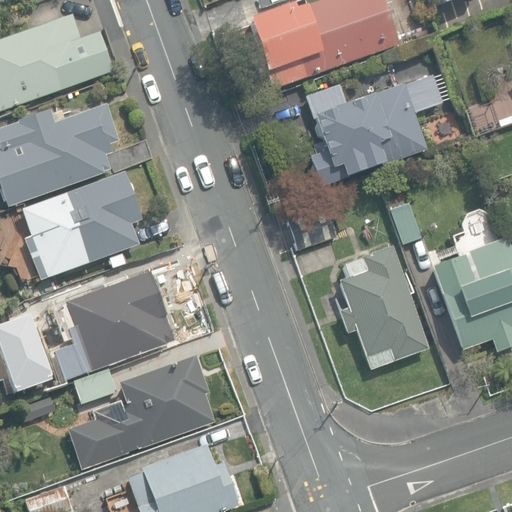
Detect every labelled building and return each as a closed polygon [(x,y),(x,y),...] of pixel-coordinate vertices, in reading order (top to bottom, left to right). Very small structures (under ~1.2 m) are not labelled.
[(398,45),(381,0),(321,0),(291,11),(289,7),(245,23),(264,74),(263,75),(269,92),(398,45)] [(0,112),(108,74),(94,35),(76,41),(68,18),(0,42),(0,112)] [(315,181),(317,189),(424,152),(412,115),(439,105),(430,77),(402,87),(401,85),(344,105),(337,86),(303,97),(310,117),(313,127),(312,129),(316,139),(317,139),(319,144),(310,147),(313,157),(307,159),(308,163),(310,167),(308,169),(312,180),(315,181)] [(464,113),(473,138),(511,124),(511,99),(511,96),(464,113)] [(0,192),(6,209),(102,174),(102,173),(109,170),(104,155),(110,153),(108,146),(117,143),(103,105),(61,120),(58,113),(49,116),(48,111),(14,123),(15,125),(0,130),(0,192)] [(107,155),(114,174),(151,161),(144,142),(107,155)] [(117,230),(128,226),(119,201),(120,200),(120,199),(120,198),(120,197),(120,196),(120,195),(120,194),(119,194),(119,193),(119,192),(119,191),(118,191),(118,190),(118,189),(117,189),(117,188),(116,187),(116,186),(115,186),(115,185),(114,185),(114,184),(113,184),(111,177),(20,210),(30,239),(25,241),(40,281),(124,251),(117,230)] [(281,213),(289,234),(327,221),(319,199),(281,213)] [(388,211),(400,246),(419,239),(406,204),(388,211)] [(489,341),(493,354),(511,346),(511,260),(504,238),(455,257),(456,258),(428,268),(459,352),(489,341)] [(353,332),(368,370),(426,350),(389,248),(340,266),(344,279),(336,282),(345,309),(336,312),(344,335),(353,332)] [(28,355),(43,393),(65,384),(64,382),(88,373),(173,341),(147,272),(61,304),(71,329),(65,331),(70,346),(53,352),(51,346),(28,355)] [(65,430),(79,470),(213,423),(203,396),(206,395),(193,357),(117,384),(124,406),(120,407),(118,401),(89,412),(92,421),(65,430)] [(71,382),(79,406),(116,393),(108,370),(71,382)] [(21,409),(26,423),(42,417),(37,404),(21,409)] [(125,480),(136,511),(224,511),(237,507),(221,463),(212,466),(204,445),(138,469),(140,474),(125,480)] [(26,502),(29,511),(69,511),(71,511),(63,489),(26,502)]
